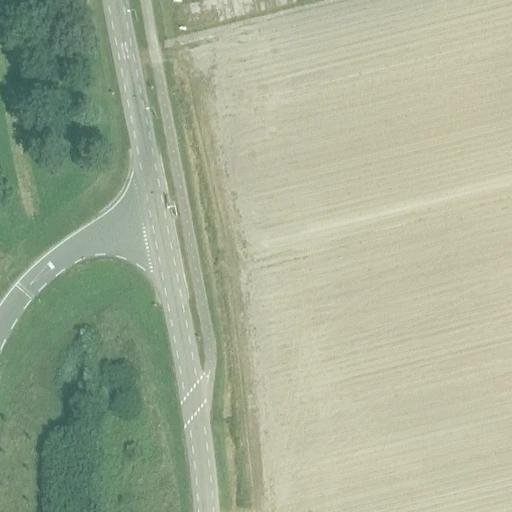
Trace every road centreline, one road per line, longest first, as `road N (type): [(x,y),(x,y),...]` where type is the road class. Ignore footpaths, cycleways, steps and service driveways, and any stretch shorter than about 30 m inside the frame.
road 1 (tertiary): [(206,511),(194,403),(157,224)]
road 2 (tertiary): [(157,224),(115,0)]
road 3 (secondary): [(0,331),(56,262),(157,224)]
